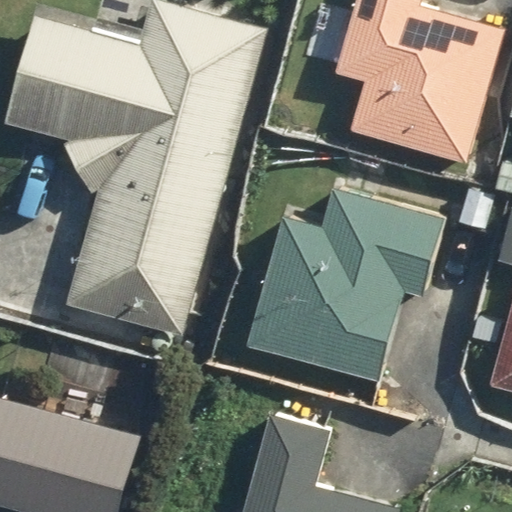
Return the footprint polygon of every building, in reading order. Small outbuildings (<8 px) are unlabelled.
[(90,194),(99,189),(67,304),(183,337),(270,27),(172,0),(152,0),(144,31),(37,1),(3,121),(69,140),(63,143),(90,194)] [(354,132),(469,162),(506,28),(420,6),(421,0),(357,0),(338,73),(368,81),(354,132)] [(497,188),(511,192),(511,163),(504,161),(497,188)] [(490,186),(494,169),(475,165),(471,183),(490,186)] [(458,224),(484,231),(493,197),(467,189),(458,224)] [(249,346),(378,381),(402,290),(424,296),(444,220),(334,190),(324,229),(284,218),(249,346)] [(511,203),(497,261),(511,264),(511,203)] [(511,309),(492,383),(511,388),(511,309)] [(473,337),(495,343),(500,323),(479,318),(473,337)] [(128,511),(148,434),(0,396),(0,502),(15,507),(35,511),(128,511)] [(401,511),(402,507),(314,485),(328,431),(270,416),(245,511),(401,511)]
